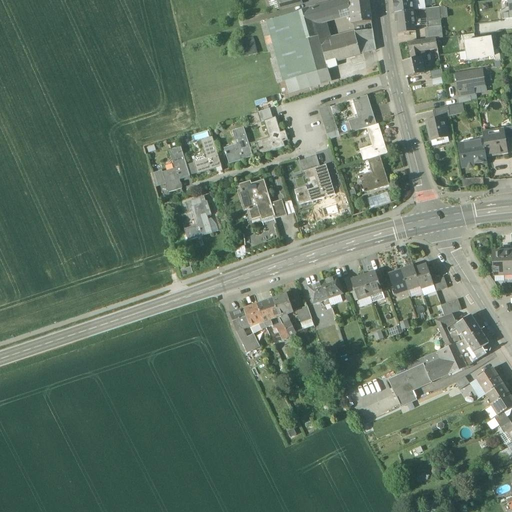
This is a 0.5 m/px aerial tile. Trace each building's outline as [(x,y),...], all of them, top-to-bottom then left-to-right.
[(293,0),(279,4),(280,10),(295,6),(294,0),(293,0)] [(368,0),(365,0),(350,2),(349,0),(345,0),(336,3),(338,11),(351,8),(352,24),(371,22),(368,0)] [(393,0),(395,13),(413,11),(412,0),(411,0),(393,0)] [(424,0),(412,0),(413,11),(426,9),(424,0)] [(336,3),(294,15),(301,41),(319,36),(315,22),(325,20),(339,14),(338,11),(336,3)] [(439,8),(426,10),(428,29),(425,30),(426,40),(436,39),(443,38),(441,18),(439,8)] [(413,11),(395,13),(398,35),(416,32),(413,11)] [(301,41),(294,15),(264,23),(272,50),(280,48),(282,56),(289,80),(327,69),(339,66),(338,63),(336,63),(335,61),(376,50),(373,31),(354,32),(354,36),(330,42),(329,34),(319,36),(301,41)] [(464,42),(466,52),(493,47),(491,38),(475,40),(464,42)] [(426,40),(408,43),(410,52),(413,52),(420,51),(424,50),(430,50),(430,49),(438,48),(436,39),(426,40)] [(255,45),(243,48),(245,58),(258,54),(255,45)] [(493,51),(493,47),(466,52),(467,61),(494,57),(493,51)] [(420,51),(413,52),(414,60),(421,59),(420,51)] [(327,69),(289,80),(282,56),(270,60),(277,84),(279,83),(283,96),(330,83),(327,69)] [(414,60),(403,63),(406,78),(425,74),(422,63),(421,59),(414,60)] [(483,70),(455,75),(459,97),(475,94),(474,88),(485,86),(483,70)] [(435,72),(431,73),(432,80),(443,77),(442,71),(435,72)] [(376,125),(367,96),(355,100),(361,118),(349,122),(352,133),(367,128),(376,125)] [(463,104),(435,110),(437,119),(443,118),(444,118),(464,114),(463,104)] [(474,105),(466,107),(467,115),(475,114),(474,105)] [(330,106),(319,110),(321,115),(332,112),(330,106)] [(270,109),(258,113),(261,124),(265,123),(265,122),(273,119),(270,109)] [(332,112),(321,115),(322,120),(334,117),(332,112)] [(334,117),(322,120),(324,125),(335,122),(334,117)] [(273,119),(265,122),(265,123),(270,140),(258,144),(261,154),(285,147),(276,118),(273,119)] [(437,119),(426,121),(431,142),(448,138),(444,118),(443,118),(437,119)] [(335,122),(324,125),(325,130),(337,126),(335,122)] [(373,147),(361,151),(364,161),(368,160),(379,157),(387,154),(378,125),(376,125),(367,128),(373,147)] [(337,126),(325,130),(327,135),(338,132),(337,126)] [(253,157),(244,129),(233,132),(238,150),(227,154),(230,164),(253,157)] [(338,132),(327,135),(329,140),(340,137),(338,132)] [(504,132),(495,133),(497,142),(506,140),(504,132)] [(506,140),(497,142),(495,133),(483,135),(484,142),(486,157),(508,154),(506,140)] [(213,138),(202,142),(207,160),(195,164),(198,174),(222,167),(213,138)] [(484,142),(461,146),(465,167),(466,167),(466,168),(469,170),(472,169),(475,166),(474,165),(487,163),(486,157),(484,142)] [(190,177),(181,148),(169,151),(175,169),(163,173),(166,184),(179,180),(190,177)] [(317,156),(311,158),(315,169),(320,168),(317,156)] [(388,186),(379,157),(368,160),(374,178),(361,182),(365,194),(388,186)] [(315,169),(311,158),(305,160),(309,171),(315,169)] [(305,160),(300,161),(303,173),(309,171),(305,160)] [(335,195),(326,166),(320,168),(315,169),(309,171),(303,173),(306,181),(315,178),(318,188),(308,191),(312,202),(335,195)] [(483,179),(462,180),(463,188),(484,187),(483,179)] [(179,180),(166,184),(166,185),(168,192),(169,193),(182,189),(181,187),(182,187),(181,184),(180,184),(179,180)] [(264,181),(252,185),(251,182),(241,185),(242,190),(239,191),(245,211),(249,210),(252,221),(273,214),(270,204),(272,204),(264,181)] [(306,187),(294,191),(299,206),(312,202),(308,191),(306,187)] [(372,209),(392,203),(388,192),(368,198),(372,209)] [(203,198),(185,203),(188,213),(192,212),(197,225),(184,229),(188,241),(212,233),(207,217),(211,216),(207,202),(205,203),(203,198)] [(272,204),(270,204),(273,214),(275,220),(288,216),(283,200),(272,204)] [(320,210),(323,218),(338,213),(336,205),(320,210)] [(511,251),(502,252),(504,276),(511,275),(511,251)] [(502,252),(492,252),(493,276),(504,276),(502,252)] [(426,265),(414,269),(420,286),(421,289),(434,285),(432,282),(426,265)] [(413,267),(402,271),(408,290),(420,286),(414,269),(413,267)] [(402,271),(389,275),(395,295),(408,290),(402,271)] [(376,273),(363,277),(370,296),(382,292),(376,273)] [(370,296),(363,277),(351,281),(355,292),(358,301),(370,296)] [(336,278),(323,283),(329,300),(342,295),(336,278)] [(350,278),(344,280),(349,294),(355,292),(351,281),(350,278)] [(448,289),(444,278),(438,280),(442,291),(448,289)] [(438,280),(432,282),(434,285),(436,293),(442,291),(438,280)] [(323,283),(307,288),(313,305),(323,302),(329,300),(323,283)] [(287,295),(273,300),(279,318),(287,315),(293,313),(287,295)] [(273,300),(258,305),(263,323),(271,321),(279,318),(273,300)] [(458,300),(452,302),(456,313),(462,311),(458,300)] [(456,313),(452,302),(447,304),(450,315),(456,313)] [(447,304),(441,306),(445,317),(450,315),(447,304)] [(258,305),(244,310),(250,328),(260,325),(263,323),(258,305)] [(312,320),(307,307),(296,311),(301,324),(312,320)] [(332,308),(325,310),(329,320),(332,319),(331,317),(334,315),(332,308)] [(244,310),(231,315),(237,333),(242,331),(250,328),(244,310)] [(287,315),(279,318),(283,326),(290,323),(287,315)] [(452,315),(443,318),(447,327),(456,323),(452,315)] [(471,316),(456,325),(462,335),(466,340),(480,331),(471,316)] [(283,326),(279,318),(271,321),(273,326),(273,327),(276,329),(277,329),(283,326)] [(443,318),(436,321),(440,331),(447,327),(443,318)] [(400,322),(403,330),(410,327),(408,320),(400,322)] [(296,335),(290,323),(283,326),(289,337),(296,335)] [(440,331),(445,342),(462,335),(456,325),(456,323),(447,327),(440,331)] [(283,326),(277,329),(282,341),(289,337),(283,326)] [(250,340),(248,341),(242,331),(237,333),(248,355),(255,353),(252,347),(253,347),(250,340)] [(466,340),(465,341),(469,347),(473,354),(482,348),(489,344),(480,331),(466,340)] [(462,335),(445,342),(447,348),(457,344),(465,341),(466,340),(462,335)] [(263,353),(255,338),(250,340),(253,347),(252,347),(255,353),(256,356),(263,353)] [(465,341),(457,344),(460,350),(469,347),(465,341)] [(441,361),(424,369),(430,384),(431,384),(467,368),(467,367),(460,350),(457,344),(447,348),(438,353),(441,361)] [(473,354),(469,347),(460,350),(467,367),(487,355),(482,348),(473,354)] [(424,369),(422,366),(390,379),(398,398),(431,384),(430,384),(424,369)] [(492,369),(476,380),(479,384),(486,395),(503,384),(492,369)] [(465,377),(455,384),(460,391),(470,384),(465,377)] [(486,395),(479,384),(477,386),(480,391),(476,394),(479,400),(486,395)] [(503,384),(486,395),(492,405),(493,405),(509,395),(503,384)] [(511,398),(509,395),(493,405),(492,405),(491,406),(498,417),(504,412),(511,407),(511,398)] [(498,417),(494,419),(497,424),(508,417),(504,412),(498,417)] [(508,417),(497,424),(501,429),(511,423),(508,417)] [(511,424),(511,423),(501,429),(504,434),(507,432),(511,428),(511,424)] [(434,501),(426,506),(429,511),(431,511),(439,507),(434,501)]
